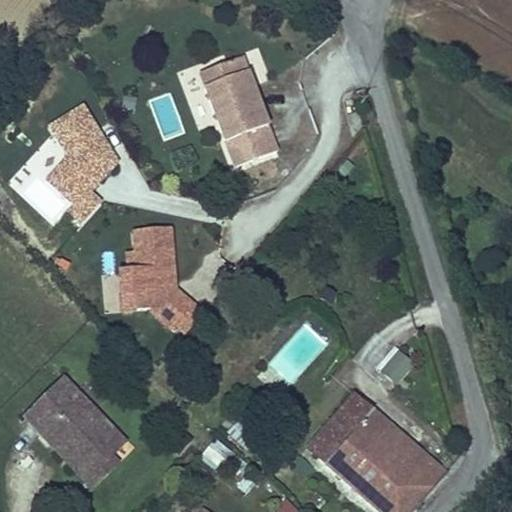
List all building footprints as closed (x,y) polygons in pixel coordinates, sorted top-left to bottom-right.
[(221,55),(226,71),(205,77),(235,156),(278,140),(244,47),(221,55)] [(200,62),(205,77),(226,71),(221,55),(200,62)] [(66,208),(79,220),(98,199),(86,188),(111,161),(107,152),(110,150),(81,103),(48,123),(66,153),(45,176),(72,201),(66,208)] [(178,170),(195,164),(190,149),(173,155),(178,170)] [(176,270),(173,225),(131,227),(132,250),(123,250),(124,264),(117,264),(119,307),(145,306),(167,326),(192,299),(176,284),(175,285),(168,278),(164,278),(164,270),(176,270)] [(176,284),(176,270),(164,270),(164,278),(168,278),(175,285),(176,284)] [(392,348),(375,372),(397,388),(415,364),(392,348)] [(17,414),(34,431),(43,423),(85,466),(101,450),(117,434),(58,375),(17,414)] [(303,447),(341,481),(388,425),(351,392),(303,447)] [(85,466),(43,423),(34,431),(88,485),(112,461),(101,450),(85,466)] [(413,511),(445,476),(388,425),(341,481),(376,511),(413,511)] [(277,511),(297,511),(286,503),(277,511)]
